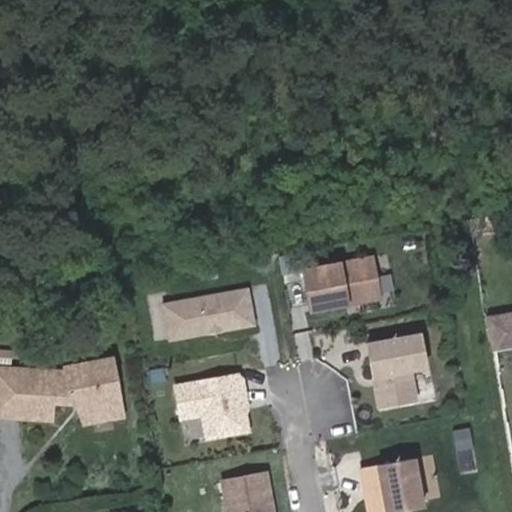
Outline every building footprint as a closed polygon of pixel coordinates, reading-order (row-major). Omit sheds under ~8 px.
[(361,254),(292,267),(300,308),(369,295),(361,254)] [(236,285),(152,302),(158,338),(243,321),(236,285)] [(511,332),(508,309),(474,315),(479,350),(511,344),(511,332)] [(410,332),(357,342),(364,374),(368,374),(369,381),(365,381),(369,404),(406,397),(400,367),(416,364),(410,332)] [(26,369),(7,368),(7,370),(5,409),(5,412),(41,414),(43,399),(63,396),(63,392),(71,391),(73,408),(109,402),(101,357),(61,364),(58,369),(37,371),(35,377),(27,377),(26,369)] [(152,367),(139,369),(141,381),(154,379),(152,367)] [(198,437),(239,428),(227,373),(165,386),(171,418),(193,414),(198,437)] [(461,426),(445,429),(448,445),(464,442),(461,426)] [(421,454),(424,496),(437,495),(434,453),(421,454)] [(404,455),(349,466),(352,482),(354,482),(357,495),(354,495),(357,511),(372,511),(414,504),(404,455)] [(254,471),(211,480),(217,511),(260,511),(260,510),(263,510),(254,471)]
